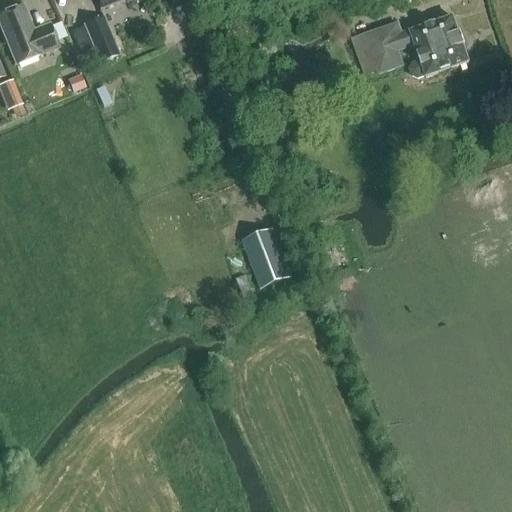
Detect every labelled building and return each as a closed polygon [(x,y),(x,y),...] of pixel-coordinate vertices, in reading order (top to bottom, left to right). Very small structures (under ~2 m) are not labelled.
[(95,0),(99,9),(122,0),(95,0)] [(148,0),(131,0),(135,10),(150,4),(148,0)] [(365,0),(340,0),(347,16),(369,7),(365,0)] [(0,32),(13,65),(55,49),(46,26),(30,32),(20,7),(0,14),(0,32)] [(100,65),(119,57),(103,19),(72,32),(83,57),(94,52),(100,65)] [(397,26),(364,37),(351,42),(365,80),(377,75),(378,76),(402,68),(397,52),(414,46),(419,62),(412,65),(408,70),(411,78),(418,82),(439,74),(439,73),(468,63),(452,19),(401,37),(397,26)] [(0,95),(7,113),(12,111),(16,120),(27,116),(12,82),(0,86),(0,95)] [(243,243),(261,291),(292,280),(273,231),(243,243)]
